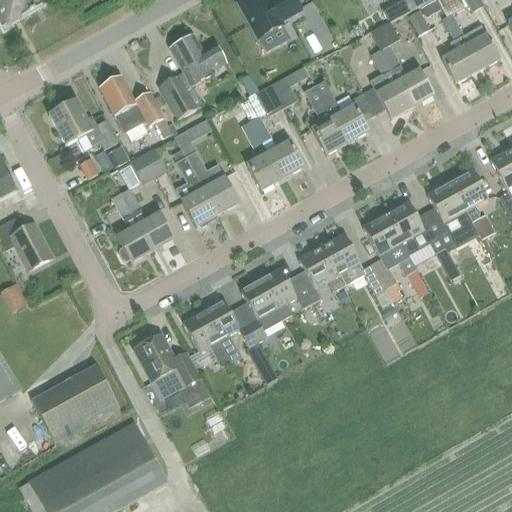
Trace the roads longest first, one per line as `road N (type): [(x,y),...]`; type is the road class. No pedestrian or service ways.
road 1 (residential): [(0,104),(112,302),(182,275),(511,96)]
road 2 (tertiary): [(0,97),(177,0)]
